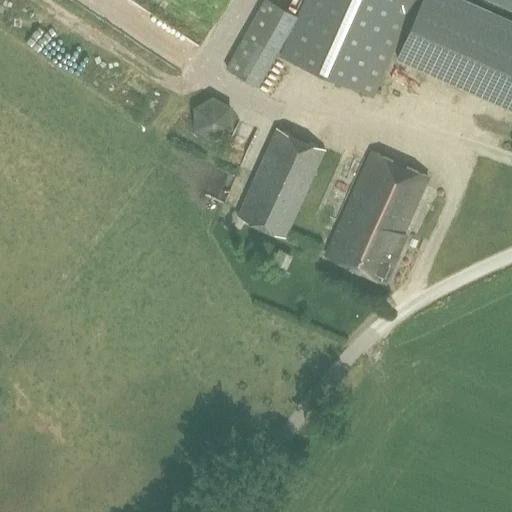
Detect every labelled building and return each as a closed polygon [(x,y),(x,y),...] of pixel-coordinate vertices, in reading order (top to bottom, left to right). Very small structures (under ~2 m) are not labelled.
[(102,16),(111,0),(86,0),(83,5),(102,16)] [(270,0),(262,0),(225,68),(257,86),(297,15),(270,0)] [(364,92),(403,0),(305,0),(281,56),(364,92)] [(511,21),(464,0),(423,0),(398,58),(511,108),(511,21)] [(511,0),(490,0),(511,9),(511,0)] [(292,75),(277,107),(293,114),(308,82),(292,75)] [(389,98),(400,100),(405,79),(393,76),(389,98)] [(277,128),(236,215),(284,238),(325,150),(277,128)] [(427,178),(371,153),(325,257),(384,283),(405,236),(402,234),(427,178)]
